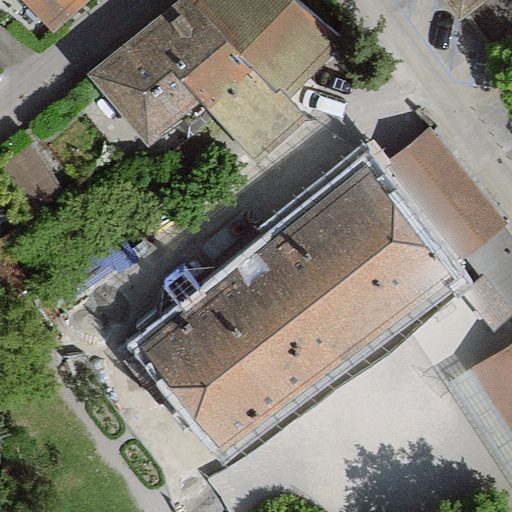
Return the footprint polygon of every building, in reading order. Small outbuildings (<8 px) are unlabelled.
[(42,0),(58,17),(76,0),(42,0)] [(221,30),(231,21),(209,0),(190,0),(101,70),(151,132),(205,92),(213,103),(252,64),(221,30)] [(300,0),(209,0),(231,21),(221,30),(252,64),(213,103),(257,155),(302,116),(280,89),(339,34),(300,0)] [(475,0),(457,0),(464,9),(475,0)] [(511,227),(510,224),(438,129),(394,163),(402,174),(387,186),(446,264),(466,249),(511,309),(511,348),(479,369),(511,419),(511,227)] [(387,186),(371,166),(154,340),(226,435),(451,269),(446,264),(387,186)] [(0,297),(25,281),(5,247),(0,250),(0,297)] [(418,425),(386,435),(394,459),(473,434),(455,376),(407,391),(418,425)]
